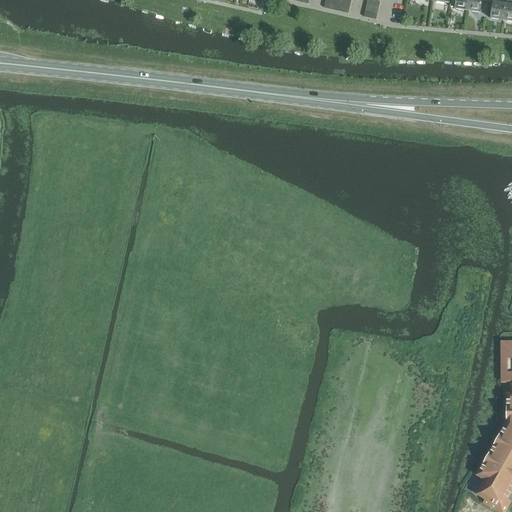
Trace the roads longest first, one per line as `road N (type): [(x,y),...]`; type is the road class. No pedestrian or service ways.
road 1 (primary): [(289,96),(0,63)]
road 2 (primary): [(289,96),(511,130)]
road 3 (primary): [(511,107),(289,96)]
